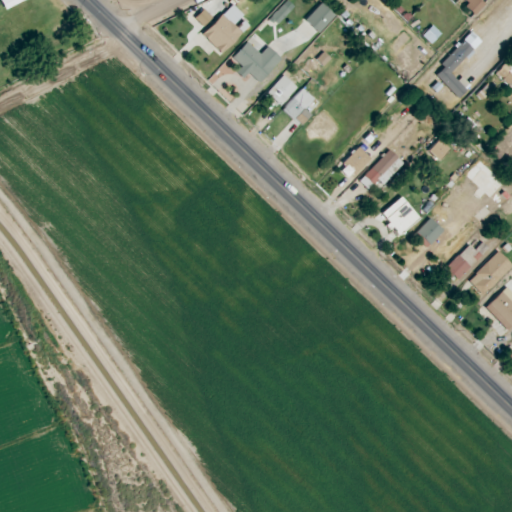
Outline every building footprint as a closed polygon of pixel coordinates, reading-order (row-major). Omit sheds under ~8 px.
[(0,0),(0,3),(4,10),(24,0),(0,0)] [(482,6),(475,0),(463,0),(460,4),(473,15),(482,6)] [(292,7),(284,1),(268,19),(275,26),(292,7)] [(302,21),(316,34),(333,17),(319,4),(302,21)] [(200,36),(220,55),(240,34),(232,26),(241,16),(230,5),(200,36)] [(192,20),(201,28),(210,18),(201,10),(192,20)] [(420,37),(429,45),(439,35),(430,26),(420,37)] [(448,75),(480,44),(470,33),(437,65),(441,69),(434,76),(456,99),(465,91),(448,75)] [(241,79),(246,73),(257,84),(279,59),(266,47),(259,55),(245,43),(231,58),(240,67),(235,73),(241,79)] [(314,61),(320,66),(327,58),(321,53),(314,61)] [(511,71),(504,64),(495,73),(511,89),(511,71)] [(295,89),(281,76),(263,95),(277,108),(295,89)] [(313,101),(301,89),(281,110),(299,127),(310,116),(304,111),(313,101)] [(437,161),(447,149),(436,140),(426,152),(437,161)] [(348,170),(353,176),(369,159),(356,148),(341,164),(348,170)] [(401,165),(387,151),(357,182),(371,196),(401,165)] [(397,236),(418,219),(400,197),(379,214),(397,236)] [(429,245),(441,232),(428,219),(415,233),(429,245)] [(473,251),(467,245),(444,269),(456,280),(486,249),(480,243),(473,251)] [(510,266),(495,252),(467,283),(482,297),(510,266)] [(511,325),(511,296),(504,288),(483,308),(506,331),(511,325)]
